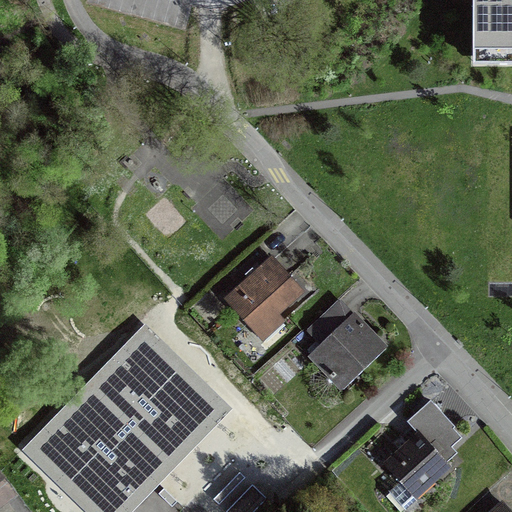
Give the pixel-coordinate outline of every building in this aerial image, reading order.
[(511,0),(472,0),(472,67),(511,67),(511,0)] [(256,333),(300,293),(270,259),(225,300),(256,333)] [(358,372),(383,347),(352,315),(332,333),(308,356),(334,383),(352,366),(358,372)] [(177,362),(153,339),(138,355),(129,347),(100,377),(109,385),(85,409),(77,402),(49,431),(56,439),(40,456),(59,474),(65,468),(89,492),(84,498),(98,511),(107,511),(120,499),(127,506),(141,492),(156,476),(149,469),(172,446),(179,452),(208,423),(201,416),(216,400),(193,377),(187,384),(171,369),(177,362)] [(431,400),(409,421),(447,462),(469,442),(431,400)] [(449,467),(418,434),(383,466),(399,483),(388,493),(404,511),(415,501),(409,494),(430,476),(434,481),(449,467)] [(215,499),(220,504),(245,477),(240,472),(215,499)] [(254,511),(267,499),(252,485),(227,511),(254,511)]
